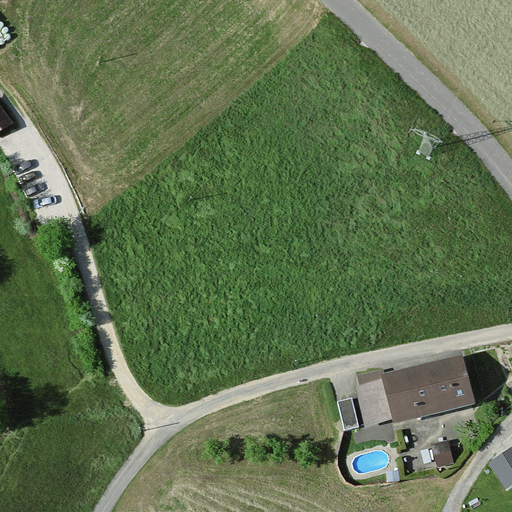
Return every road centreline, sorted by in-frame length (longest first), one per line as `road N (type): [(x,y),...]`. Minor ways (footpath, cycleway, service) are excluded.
road 1 (residential): [(511,329),(233,397),(164,426)]
road 2 (unclassified): [(164,426),(118,364),(56,175),(27,123)]
road 3 (unclassified): [(511,180),(344,0)]
